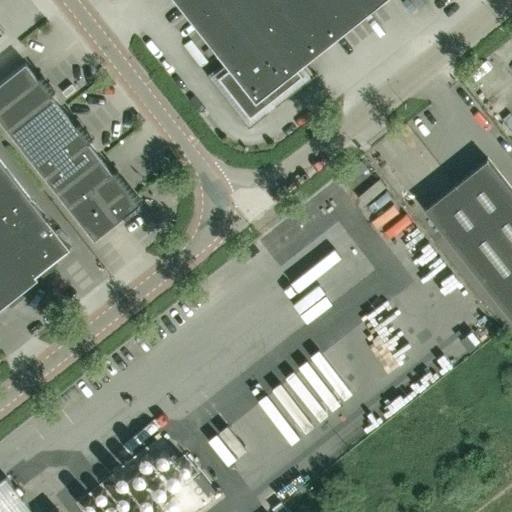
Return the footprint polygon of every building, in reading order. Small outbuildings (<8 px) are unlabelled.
[(276,106),(316,74),(306,61),(383,0),(176,0),(223,60),(206,73),(249,127),(268,112),(263,106),(271,100),(276,106)] [(38,77),(26,62),(0,82),(0,118),(95,239),(140,202),(114,170),(112,171),(89,142),(91,140),(77,123),(75,124),(52,95),(54,93),(40,76),(38,77)] [(511,320),(511,188),(488,157),(423,208),(511,320)] [(0,231),(35,276),(36,275),(41,271),(43,274),(57,264),(54,260),(70,248),(0,159),(0,231)] [(38,278),(36,275),(35,276),(0,231),(0,308),(9,302),(11,305),(25,294),(22,291),(38,278)] [(0,479),(0,511),(24,511),(31,507),(6,475),(0,479)]
